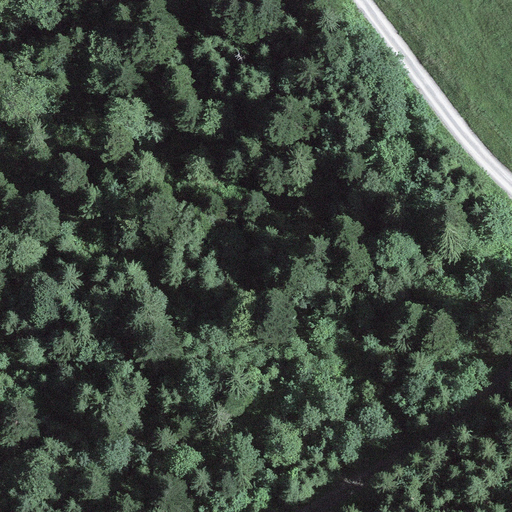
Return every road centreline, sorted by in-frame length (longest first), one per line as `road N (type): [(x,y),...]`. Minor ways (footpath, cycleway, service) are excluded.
road 1 (track): [(0,375),(281,359),(336,348),(411,311),(511,310)]
road 2 (track): [(511,368),(428,435),(304,511)]
road 3 (track): [(361,0),(511,190)]
